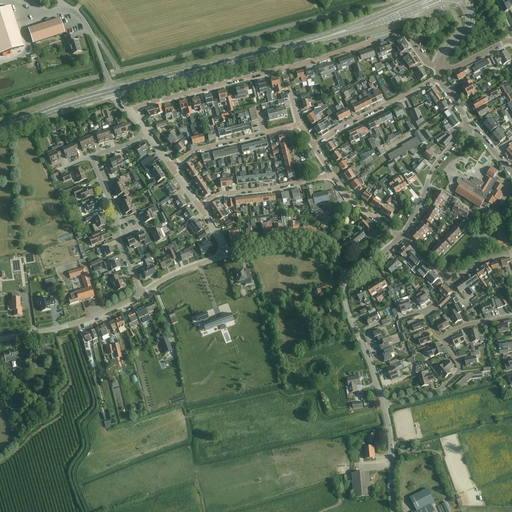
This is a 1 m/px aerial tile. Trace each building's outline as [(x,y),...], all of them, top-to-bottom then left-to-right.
[(504,0),(499,3),(504,13),(510,11),(504,0)] [(0,54),(24,47),(11,7),(0,10),(0,54)] [(33,44),(65,33),(60,18),(28,29),(33,44)] [(72,35),(65,37),(67,44),(69,44),(72,55),(81,52),(77,40),(75,41),(72,35)] [(396,42),(400,47),(404,44),(400,37),(397,39),(397,37),(390,40),(392,46),(395,45),(395,42),(396,42)] [(390,47),(392,46),(390,40),(387,41),(388,43),(383,44),(386,53),(391,51),(390,47)] [(378,57),(381,56),(381,58),(387,56),(386,53),(383,44),(377,46),(378,47),(375,48),(378,57)] [(401,57),(409,52),(407,50),(408,49),(404,44),(400,47),(397,49),(400,54),(399,55),(401,57)] [(372,49),(359,53),(360,56),(361,61),(366,59),(366,61),(369,60),(368,58),(375,56),(372,49)] [(510,62),(511,61),(508,55),(507,51),(499,55),(501,58),(497,60),(496,59),(494,60),(497,67),(500,65),(498,63),(502,61),(504,65),(507,63),(508,64),(510,63),(510,62)] [(400,67),(401,68),(407,64),(415,59),(411,54),(403,60),(405,63),(400,67)] [(338,60),(339,63),(336,64),(338,72),(339,72),(338,71),(342,70),(341,68),(341,67),(354,63),(352,56),(338,60)] [(398,67),(395,69),(393,70),(395,73),(397,74),(408,67),(409,69),(418,63),(415,59),(407,64),(401,68),(400,69),(398,67)] [(485,60),(475,65),(478,71),(479,71),(480,70),(481,72),(484,70),(483,69),(483,68),(487,67),(492,64),(489,59),(485,61),(485,60)] [(394,61),(389,65),(393,70),(395,69),(398,67),(394,61)] [(331,63),(318,67),(320,74),(321,77),(334,72),(334,70),(331,63)] [(414,73),(420,81),(427,76),(421,68),(416,72),(414,69),(410,72),(412,75),(414,73)] [(311,69),(305,71),(308,84),(314,82),(315,84),(315,85),(318,85),(316,75),(313,76),(311,69)] [(456,75),(459,80),(466,76),(465,76),(467,73),(468,72),(466,69),(461,72),(462,72),(456,75)] [(296,79),(293,79),(295,85),(302,83),(306,82),(305,77),(304,77),(302,71),(296,73),(296,76),(295,76),(296,79)] [(474,76),(473,76),(474,79),(482,75),(481,72),(480,73),(479,71),(478,71),(475,73),(473,74),(474,76)] [(337,72),(334,73),(338,84),(339,86),(341,91),(341,92),(344,91),(341,83),(337,72)] [(396,91),(403,87),(397,78),(390,82),(396,91)] [(276,94),(281,93),(278,79),(274,80),(274,79),(270,80),(272,87),(275,86),(276,90),(275,91),(276,94)] [(264,81),(257,83),(259,90),(260,93),(266,91),(267,95),(271,94),(269,87),(266,88),(264,81)] [(463,87),(465,91),(473,87),(472,86),(477,83),(472,86),(469,81),(464,84),(466,86),(463,87)] [(473,87),(465,91),(468,96),(472,94),(472,95),(476,92),(474,89),(479,86),(477,83),(472,86),(473,87)] [(248,95),(247,91),(248,91),(247,86),(242,87),(242,88),(235,89),(237,97),(245,95),(245,96),(248,95)] [(432,99),(439,94),(434,87),(427,92),(432,99),(431,100),(432,99)] [(371,105),(377,102),(374,96),(372,93),(371,89),(368,91),(371,97),(369,99),(371,105)] [(382,100),(377,90),(372,93),(374,96),(377,102),(382,100)] [(233,111),(229,97),(226,98),(225,92),(217,93),(219,100),(218,100),(219,103),(224,101),(225,106),(227,105),(229,112),(233,111)] [(366,107),(371,105),(369,99),(365,92),(363,93),(362,94),(366,100),(363,101),(366,107)] [(442,99),(439,94),(432,99),(431,100),(428,101),(430,104),(433,101),(435,104),(442,99)] [(204,97),(206,105),(210,104),(211,108),(214,107),(214,109),(218,108),(216,102),(213,103),(211,95),(204,97)] [(360,110),(366,107),(363,101),(360,96),(358,97),(361,103),(358,104),(360,109),(360,110)] [(198,98),(192,100),(193,107),(194,110),(198,109),(199,111),(204,110),(203,104),(200,105),(198,98)] [(484,98),(473,104),(476,110),(482,106),(488,103),(485,98),(484,98)] [(360,110),(360,109),(358,104),(355,99),(350,102),(352,107),(355,113),(360,110)] [(308,103),(312,102),(312,100),(308,101),(308,100),(302,102),(304,109),(309,108),(308,103)] [(441,112),(448,107),(445,104),(446,104),(443,100),(436,105),(441,112)] [(181,111),(185,109),(187,118),(190,117),(189,115),(192,114),(190,108),(188,109),(186,101),(179,103),(181,111)] [(150,117),(163,113),(161,105),(145,109),(150,117)] [(165,115),(166,119),(170,118),(171,120),(177,119),(175,113),(172,114),(170,106),(164,107),(166,115),(165,115)] [(338,112),(339,114),(336,115),(339,121),(344,118),(341,112),(340,110),(338,107),(338,106),(335,107),(337,112),(338,112)] [(487,106),(484,108),(477,112),(480,117),(488,112),(489,113),(493,110),(491,107),(488,109),(487,106)] [(284,116),(287,115),(285,107),(267,112),(269,121),(284,117),(284,116)] [(402,120),(405,118),(400,108),(396,109),(397,110),(393,111),(396,118),(400,117),(402,120)] [(343,109),(340,110),(341,112),(344,118),(350,115),(347,109),(344,111),(343,109)] [(417,109),(410,112),(410,113),(414,121),(418,118),(420,117),(417,109)] [(315,111),(307,117),(312,125),(318,120),(315,117),(315,116),(318,114),(320,113),(319,110),(316,112),(315,111)] [(443,115),(446,119),(453,115),(450,110),(443,115)] [(393,122),(392,119),(389,113),(383,116),(386,121),(389,127),(391,130),(391,131),(394,130),(391,123),(393,122)] [(444,121),(441,123),(444,126),(443,127),(446,132),(452,128),(459,124),(453,115),(446,119),(445,120),(444,121)] [(383,116),(378,118),(381,124),(384,123),(387,129),(389,127),(386,121),(383,116)] [(419,129),(426,124),(421,116),(420,117),(418,118),(414,121),(419,129)] [(485,123),(484,124),(488,129),(493,124),(498,119),(497,118),(494,120),(493,118),(490,120),(487,116),(483,120),(483,121),(483,120),(485,123)] [(240,119),(240,121),(243,132),(249,130),(248,124),(244,125),(244,124),(245,124),(243,118),(240,119)] [(376,127),(381,124),(378,118),(373,121),(376,127)] [(232,135),(238,133),(236,127),(233,128),(231,120),(228,121),(229,123),(230,129),(232,135)] [(319,125),(314,128),(318,134),(323,131),(328,128),(330,126),(327,121),(325,122),(322,123),(319,125)] [(373,121),(367,124),(370,130),(373,128),(375,131),(377,130),(376,127),(373,121)] [(493,124),(488,129),(491,133),(495,129),(497,130),(498,131),(499,130),(500,129),(497,127),(499,125),(496,121),(493,124)] [(127,124),(127,123),(121,124),(122,126),(119,127),(121,137),(127,135),(126,130),(132,128),(130,123),(127,124)] [(221,129),(217,130),(218,130),(218,132),(220,138),(226,136),(224,130),(224,129),(224,128),(223,125),(220,125),(221,129)] [(116,139),(121,137),(119,127),(116,128),(115,126),(109,128),(111,134),(114,134),(116,139)] [(362,139),(361,137),(366,135),(365,135),(368,133),(365,127),(362,128),(361,126),(355,130),(357,135),(359,139),(360,140),(362,139)] [(108,135),(111,134),(109,128),(104,130),(104,132),(101,133),(104,142),(110,141),(108,135)] [(210,132),(207,133),(207,135),(208,141),(216,139),(213,130),(212,128),(209,129),(210,131),(210,132)] [(355,130),(348,133),(350,138),(349,139),(348,139),(351,144),(354,143),(353,142),(354,141),(359,139),(357,135),(355,130)] [(391,161),(413,148),(425,142),(418,130),(415,132),(414,135),(416,138),(401,146),(402,148),(388,156),(391,161)] [(493,135),(497,139),(502,134),(499,130),(498,131),(497,131),(493,135)] [(99,144),(104,142),(101,133),(98,134),(98,131),(92,134),(94,140),(97,139),(99,144)] [(431,139),(433,138),(428,131),(422,134),(426,141),(431,139)] [(171,132),(168,134),(170,137),(169,137),(169,138),(168,139),(170,141),(169,142),(171,145),(173,143),(174,144),(178,141),(178,142),(183,138),(181,135),(176,139),(171,132)] [(193,133),(194,138),(190,139),(192,145),(198,143),(195,132),(193,133)] [(198,132),(195,132),(198,143),(204,142),(203,135),(199,136),(199,135),(198,132)] [(438,135),(434,138),(435,140),(439,145),(441,143),(445,138),(446,137),(443,133),(439,136),(438,135)] [(88,148),(93,146),(91,141),(94,140),(92,134),(86,136),(87,138),(84,139),(88,148)] [(502,134),(497,139),(500,143),(506,138),(502,134)] [(82,151),(88,148),(84,139),(81,140),(80,138),(75,141),(75,142),(77,147),(80,146),(82,151)] [(184,139),(173,147),(174,149),(175,148),(179,153),(184,149),(182,146),(185,144),(184,143),(186,141),(186,138),(184,139)] [(279,143),(276,144),(276,146),(278,146),(279,149),(281,149),(287,148),(286,142),(286,141),(279,143)] [(329,152),(334,149),(339,146),(337,143),(336,143),(334,141),(330,143),(325,146),(329,152)] [(75,149),(77,148),(78,148),(77,147),(75,142),(70,144),(71,146),(68,147),(72,156),(77,154),(75,149)] [(148,149),(147,148),(143,143),(135,149),(139,155),(138,155),(140,158),(147,154),(145,151),(148,149)] [(260,143),(253,144),(255,151),(259,150),(259,151),(262,151),(261,149),(260,143)] [(433,156),(429,152),(432,149),(428,145),(426,147),(423,144),(420,148),(422,149),(423,150),(423,151),(425,153),(423,155),(429,161),(433,156)] [(66,159),(72,156),(68,147),(65,149),(63,145),(58,147),(61,155),(64,154),(66,159)] [(380,147),(377,148),(379,152),(377,154),(379,157),(381,155),(386,153),(382,145),(380,147)] [(61,155),(58,147),(57,146),(51,149),(54,153),(48,156),(52,165),(60,161),(58,156),(61,155)] [(247,146),(241,148),(242,154),(246,153),(248,158),(250,157),(249,154),(249,152),(247,146)] [(233,160),(232,156),(230,149),(224,151),(226,157),(229,157),(231,164),(234,163),(233,162),(233,160)] [(336,162),(341,158),(342,160),(349,156),(347,153),(345,154),(344,152),(342,153),(341,150),(337,153),(337,152),(332,156),(336,162)] [(213,167),(213,166),(212,162),(210,162),(208,155),(201,156),(204,165),(207,164),(208,168),(213,167)] [(119,156),(114,159),(118,167),(120,166),(121,167),(123,166),(125,169),(128,168),(125,161),(122,163),(119,156)] [(146,171),(155,164),(150,157),(140,163),(146,171)] [(115,168),(118,167),(114,159),(109,161),(112,167),(109,168),(111,174),(112,175),(115,173),(117,172),(115,168)] [(414,166),(411,169),(418,175),(426,165),(420,159),(416,164),(414,162),(412,165),(414,166)] [(345,165),(349,162),(347,160),(343,162),(338,165),(342,171),(347,168),(345,165)] [(184,168),(188,174),(194,169),(191,164),(184,168)] [(157,183),(165,178),(157,166),(149,172),(157,183)] [(347,173),(344,175),(348,181),(358,175),(356,172),(354,173),(352,170),(353,170),(352,167),(346,171),(347,173)] [(505,188),(498,183),(499,182),(494,178),(498,171),(497,171),(491,168),(492,168),(491,167),(486,176),(488,178),(484,184),(475,178),(471,184),(462,179),(461,179),(460,179),(459,179),(458,180),(457,181),(457,182),(457,183),(458,184),(458,185),(459,185),(455,193),(468,201),(468,200),(480,208),(482,205),(488,208),(491,205),(493,207),(494,206),(493,206),(497,200),(499,201),(502,195),(503,195),(501,194),(504,188),(505,188)] [(78,182),(86,179),(81,168),(73,171),(78,182)] [(194,169),(188,174),(192,179),(198,175),(194,169)] [(401,173),(403,177),(409,185),(416,180),(412,173),(408,176),(407,175),(408,174),(405,170),(401,173)] [(207,177),(205,178),(207,181),(210,178),(211,177),(207,171),(202,174),(203,176),(206,175),(207,177)] [(293,171),(278,175),(279,178),(287,176),(287,179),(295,177),(293,171)] [(64,182),(71,179),(69,173),(62,176),(64,182)] [(228,174),(225,174),(226,180),(226,187),(232,187),(232,185),(235,184),(234,177),(231,178),(231,179),(228,179),(228,174)] [(406,187),(401,178),(400,176),(394,179),(392,181),(395,184),(396,183),(398,185),(401,190),(406,187)] [(193,182),(197,187),(203,183),(200,177),(193,182)] [(360,178),(350,185),(354,190),(356,189),(358,192),(362,189),(360,186),(363,184),(362,181),(360,178)] [(115,191),(123,188),(122,185),(124,184),(122,179),(115,182),(116,185),(113,186),(115,191)] [(173,192),(176,190),(174,186),(173,187),(171,183),(164,187),(170,195),(169,195),(170,198),(175,195),(173,192)] [(197,187),(201,192),(207,188),(203,183),(197,187)] [(395,184),(391,186),(391,188),(395,193),(401,190),(398,185),(397,184),(396,183),(395,184)] [(83,199),(93,195),(90,188),(83,191),(82,187),(73,191),(75,197),(81,194),(83,199)] [(125,191),(123,188),(115,191),(118,196),(120,195),(122,198),(129,195),(127,190),(125,191)] [(207,188),(201,192),(204,198),(210,194),(207,188)] [(366,203),(371,196),(368,194),(370,191),(367,189),(361,198),(366,203)] [(311,213),(314,212),(316,218),(317,218),(326,219),(327,220),(325,214),(336,212),(336,211),(341,207),(338,203),(334,190),(327,192),(313,196),(312,190),(305,192),(307,199),(308,205),(309,205),(311,213)] [(295,201),(299,200),(302,199),(301,193),(298,194),(297,191),(292,192),(292,196),(290,196),(292,204),(295,203),(296,203),(295,201)] [(436,196),(443,201),(446,196),(444,195),(445,193),(442,191),(441,193),(438,192),(436,196)] [(283,203),(290,202),(288,193),(281,195),(283,203)] [(275,201),(275,195),(268,196),(269,202),(270,211),(272,210),(272,204),(277,204),(276,201),(275,201)] [(180,209),(186,204),(181,196),(176,199),(175,197),(170,200),(173,205),(176,203),(180,209)] [(441,203),(443,201),(436,196),(433,201),(443,207),(444,205),(441,203)] [(123,209),(131,206),(130,202),(132,201),(130,197),(122,200),(124,203),(121,204),(123,209)] [(377,209),(378,207),(380,209),(382,205),(378,202),(380,200),(376,197),(370,205),(373,207),(374,207),(377,209)] [(95,210),(99,209),(96,201),(90,203),(89,200),(81,203),(84,208),(86,213),(89,211),(94,209),(95,210)] [(442,209),(443,207),(433,201),(430,205),(432,207),(433,207),(437,210),(439,207),(442,209)] [(215,203),(210,206),(215,214),(223,208),(222,206),(220,203),(217,205),(216,206),(215,203)] [(453,216),(455,218),(461,207),(456,204),(452,212),(455,214),(453,216)] [(132,209),(131,206),(123,209),(125,214),(128,213),(129,216),(137,212),(135,208),(132,209)] [(152,214),(158,211),(156,206),(148,210),(149,213),(143,215),(145,221),(144,221),(145,223),(155,219),(152,214)] [(220,221),(224,218),(224,217),(228,215),(225,210),(228,208),(226,206),(223,208),(215,214),(220,221)] [(389,218),(394,210),(388,206),(387,208),(384,206),(380,212),(384,215),(384,214),(389,218)] [(430,212),(440,218),(441,216),(438,214),(440,211),(437,210),(433,207),(432,207),(430,212)] [(458,216),(461,217),(466,210),(461,207),(455,218),(457,219),(458,216)] [(188,221),(194,216),(189,208),(185,211),(183,209),(178,212),(182,217),(184,215),(188,221)] [(470,213),(466,210),(461,217),(466,220),(467,219),(469,219),(471,216),(469,215),(470,213)] [(440,218),(430,212),(427,216),(434,221),(436,218),(439,219),(440,218)] [(98,227),(106,224),(101,214),(93,218),(96,224),(92,225),(95,232),(100,230),(98,227)] [(282,233),(289,232),(288,215),(281,216),(281,222),(274,223),(276,234),(282,233)] [(434,221),(427,216),(424,221),(426,222),(425,224),(429,226),(429,224),(431,225),(434,221)] [(273,223),(273,220),(272,219),(270,219),(270,222),(267,222),(268,224),(262,225),(264,235),(265,234),(265,235),(267,235),(267,234),(270,233),(272,232),(273,233),(275,232),(274,226),(272,227),(271,225),(271,224),(273,223)] [(326,219),(320,227),(324,230),(331,220),(327,220),(326,219)] [(194,235),(202,230),(196,220),(193,223),(191,221),(184,225),(186,228),(188,226),(194,235)] [(364,221),(361,224),(367,231),(370,229),(369,228),(371,226),(367,222),(365,223),(364,221)] [(296,233),(296,232),(299,231),(299,222),(289,223),(290,233),(296,233)] [(243,236),(245,236),(245,239),(253,237),(253,236),(255,236),(255,233),(253,234),(252,232),(252,229),(251,229),(251,226),(249,223),(246,224),(248,226),(248,230),(242,231),(243,236)] [(160,230),(162,229),(161,224),(154,227),(155,231),(152,232),(157,242),(164,239),(160,230)] [(303,227),(302,232),(308,234),(307,234),(315,236),(316,229),(307,227),(308,225),(304,224),(303,227)] [(422,224),(418,228),(424,234),(428,230),(427,229),(429,226),(425,224),(424,226),(422,224)] [(452,231),(458,237),(462,233),(460,231),(462,230),(459,227),(458,229),(456,227),(452,231)] [(414,232),(423,240),(424,239),(422,237),(424,234),(418,228),(414,232)] [(231,242),(240,240),(237,229),(229,230),(231,242)] [(92,237),(86,240),(88,247),(96,244),(99,242),(108,238),(106,231),(100,234),(98,231),(91,234),(92,237)] [(200,240),(207,236),(204,231),(197,235),(200,240)] [(350,240),(347,242),(352,248),(365,237),(360,231),(356,235),(354,233),(348,238),(350,240)] [(448,231),(446,232),(454,241),(458,237),(452,231),(450,233),(448,231)] [(145,245),(151,243),(148,234),(144,236),(143,232),(137,235),(140,242),(143,241),(145,245)] [(421,242),(423,240),(414,232),(410,236),(416,242),(419,240),(421,242)] [(454,241),(446,232),(445,234),(447,236),(445,239),(450,245),(454,241)] [(134,249),(140,246),(136,238),(133,239),(132,237),(126,239),(130,247),(133,245),(134,249)] [(437,242),(445,250),(449,246),(443,240),(441,242),(439,240),(437,242)] [(206,252),(213,249),(210,241),(202,243),(202,245),(199,246),(202,254),(206,253),(206,252)] [(436,247),(442,254),(445,250),(437,242),(436,243),(438,245),(436,247)] [(106,257),(115,253),(112,247),(105,250),(104,246),(97,249),(99,256),(105,253),(106,257)] [(413,252),(407,246),(399,254),(403,258),(404,257),(407,260),(405,262),(407,264),(409,262),(408,261),(409,260),(409,259),(409,258),(408,257),(413,252)] [(442,254),(436,247),(432,251),(433,253),(432,254),(435,257),(436,256),(438,257),(442,254)] [(186,258),(193,256),(190,249),(184,251),(183,248),(176,251),(178,256),(180,255),(183,261),(187,259),(186,258)] [(171,260),(176,258),(172,250),(168,251),(170,255),(158,261),(162,269),(168,266),(169,267),(173,265),(171,260)] [(414,268),(415,269),(419,271),(425,265),(422,262),(423,261),(414,251),(413,252),(408,257),(409,258),(409,259),(409,260),(408,261),(409,262),(407,264),(411,268),(412,269),(414,268)] [(155,267),(151,257),(149,254),(146,256),(147,259),(145,260),(148,268),(143,270),(144,273),(143,274),(145,279),(153,276),(152,275),(156,273),(153,267),(155,267)] [(511,263),(510,258),(501,260),(502,267),(508,266),(508,263),(511,263)] [(399,272),(401,270),(398,267),(400,265),(394,259),(389,264),(386,268),(392,273),(396,269),(399,272)] [(112,271),(121,267),(118,261),(111,263),(110,260),(103,263),(106,269),(111,267),(112,271)] [(491,264),(494,270),(495,273),(498,271),(499,274),(502,273),(501,270),(500,270),(497,261),(491,264)] [(483,267),(488,273),(488,275),(491,273),(497,281),(499,280),(495,275),(493,272),(489,264),(483,267)] [(414,268),(413,269),(413,270),(419,276),(420,275),(424,279),(431,271),(425,265),(419,271),(415,269),(414,268)] [(85,267),(68,272),(70,278),(81,275),(85,289),(79,291),(81,297),(80,298),(81,301),(94,297),(91,287),(85,267)] [(480,279),(488,273),(483,267),(475,272),(480,279)] [(236,277),(236,278),(237,282),(238,282),(243,281),(245,286),(252,284),(249,274),(244,275),(243,270),(235,272),(237,277),(236,277)] [(432,273),(427,278),(430,281),(428,283),(431,286),(433,284),(438,279),(432,273)] [(474,274),(463,281),(467,288),(469,286),(471,288),(473,286),(480,282),(478,280),(479,280),(474,274)] [(117,291),(124,288),(123,285),(122,285),(122,284),(123,283),(122,280),(118,282),(118,280),(119,279),(117,276),(110,279),(113,288),(115,287),(117,291)] [(378,283),(382,289),(387,286),(383,280),(378,283)] [(440,280),(432,287),(436,291),(443,284),(440,280)] [(472,291),(471,288),(469,286),(467,288),(463,281),(455,286),(460,293),(466,288),(469,293),(472,291)] [(376,292),(382,289),(378,283),(373,286),(376,292)] [(315,295),(327,291),(325,285),(315,288),(314,287),(313,287),(315,295)] [(443,301),(438,305),(439,306),(441,308),(445,304),(451,298),(448,296),(452,292),(445,285),(439,291),(445,298),(443,301)] [(371,296),(376,292),(373,286),(367,289),(371,296)] [(425,304),(430,300),(429,300),(426,296),(429,293),(424,288),(420,291),(422,293),(419,295),(425,304)] [(72,298),(69,299),(70,305),(81,301),(80,298),(81,297),(79,291),(75,292),(74,292),(70,294),(71,295),(70,295),(72,298)] [(365,291),(360,293),(357,294),(360,302),(363,300),(364,302),(367,301),(366,299),(368,298),(365,291)] [(421,307),(425,304),(419,295),(417,297),(412,292),(409,294),(415,306),(418,303),(421,306),(421,307)] [(12,306),(10,306),(10,311),(13,311),(14,316),(21,315),(21,310),(20,310),(20,298),(19,298),(19,294),(12,294),(12,298),(12,306)] [(498,296),(500,299),(504,307),(507,305),(500,294),(498,296)] [(406,298),(402,299),(403,302),(407,312),(412,310),(410,304),(414,303),(410,296),(406,298)] [(47,298),(39,300),(42,312),(50,310),(49,306),(56,304),(54,297),(48,299),(47,298)] [(477,298),(472,302),(475,306),(480,302),(477,298)] [(273,299),(267,300),(270,312),(276,310),(273,299)] [(399,300),(395,302),(396,309),(400,308),(402,313),(402,314),(407,312),(403,302),(402,299),(399,300)] [(500,299),(495,301),(497,309),(504,307),(500,299)] [(492,308),(496,307),(493,300),(490,301),(491,303),(490,304),(490,303),(481,306),(483,314),(488,313),(487,312),(492,311),(492,308)] [(153,303),(145,307),(148,314),(154,312),(152,309),(155,308),(153,303)] [(453,321),(455,324),(462,320),(458,314),(461,312),(458,305),(452,308),(454,311),(449,314),(451,317),(453,321)] [(148,314),(145,307),(135,311),(139,319),(141,318),(143,323),(151,320),(148,314)] [(128,315),(132,323),(129,324),(130,328),(139,324),(133,312),(128,315)] [(369,326),(380,321),(376,312),(365,317),(369,326)] [(206,313),(198,316),(200,323),(203,321),(204,324),(202,325),(203,327),(205,331),(208,330),(219,326),(224,324),(233,321),(231,314),(222,317),(217,319),(207,323),(206,320),(209,319),(206,313)] [(445,320),(436,326),(440,332),(449,326),(447,323),(450,321),(448,319),(445,315),(443,316),(445,320)] [(381,320),(383,326),(392,324),(388,317),(381,320)] [(109,323),(113,330),(118,328),(119,329),(125,326),(121,318),(109,323)] [(408,325),(412,324),(414,331),(425,328),(422,320),(416,323),(414,320),(407,322),(408,325)] [(507,324),(511,323),(511,320),(504,321),(504,324),(497,325),(499,333),(509,331),(507,324)] [(98,329),(101,335),(102,338),(109,335),(105,325),(98,329)] [(94,330),(89,333),(92,340),(92,341),(93,341),(94,344),(98,342),(97,339),(94,330)] [(379,342),(390,337),(387,338),(385,332),(381,333),(380,330),(372,333),(374,339),(377,337),(379,342)] [(477,330),(469,332),(472,343),(480,341),(481,343),(484,343),(482,335),(479,336),(477,330)] [(92,340),(89,333),(83,335),(81,336),(84,343),(86,350),(89,349),(88,343),(92,341),(92,340)] [(413,336),(414,340),(418,338),(421,346),(431,342),(428,334),(422,337),(421,333),(413,336)] [(452,339),(455,346),(465,342),(467,345),(468,344),(469,344),(467,338),(464,339),(462,334),(452,339)] [(382,352),(392,348),(392,347),(390,348),(389,345),(392,343),(390,337),(379,342),(381,341),(383,345),(379,346),(382,352)] [(172,351),(167,339),(160,342),(164,353),(172,351)] [(505,339),(498,340),(498,344),(502,343),(503,350),(499,351),(500,354),(511,351),(511,340),(511,341),(505,342),(505,339)] [(155,353),(159,351),(156,343),(151,345),(155,353)] [(118,344),(112,345),(116,359),(122,358),(118,344)] [(427,350),(429,357),(435,355),(435,356),(439,355),(442,355),(442,354),(443,353),(441,349),(442,349),(441,346),(440,346),(440,345),(432,348),(427,350)] [(394,354),(392,348),(382,352),(384,351),(385,355),(382,356),(384,362),(392,359),(391,355),(394,354)] [(14,360),(19,359),(17,350),(9,352),(9,353),(4,354),(6,362),(12,361),(12,362),(13,368),(16,367),(15,362),(14,360)] [(471,357),(465,359),(466,367),(477,364),(476,356),(479,356),(479,352),(471,354),(471,357)] [(443,365),(437,370),(445,378),(451,373),(449,371),(454,367),(448,361),(444,365),(443,365)] [(400,362),(390,366),(389,366),(391,369),(387,371),(391,381),(398,378),(395,370),(398,369),(397,368),(402,366),(400,362)] [(468,382),(470,380),(483,378),(483,372),(468,374),(456,385),(459,385),(461,385),(464,384),(466,383),(468,382)] [(421,386),(421,387),(429,385),(428,382),(434,381),(432,373),(426,375),(426,374),(418,376),(418,377),(418,378),(419,380),(419,381),(420,381),(417,382),(417,383),(418,386),(418,387),(421,386)] [(349,387),(346,388),(347,394),(350,393),(357,392),(356,386),(360,385),(359,381),(361,380),(362,379),(362,377),(361,377),(359,377),(347,379),(349,387)] [(13,394),(6,396),(9,407),(16,405),(13,394)] [(374,444),(375,443),(374,434),(366,435),(367,444),(365,444),(365,442),(361,442),(361,446),(364,445),(365,459),(375,458),(374,444)] [(369,472),(352,474),(354,499),(371,497),(369,472)] [(410,498),(416,511),(417,511),(431,505),(430,505),(435,503),(428,489),(410,498)] [(448,511),(450,511),(446,502),(442,504),(443,505),(446,511),(448,511)]
